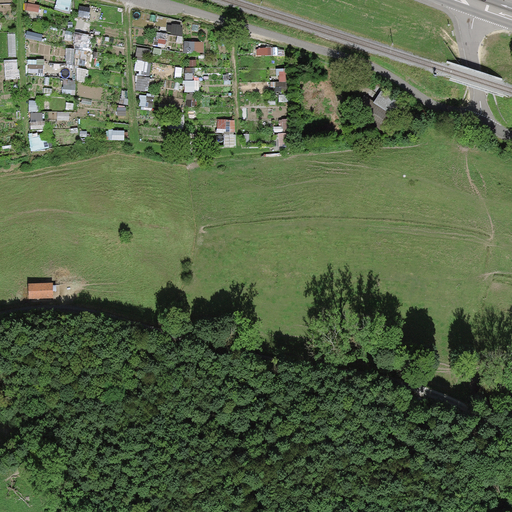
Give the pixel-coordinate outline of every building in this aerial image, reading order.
[(71,14),(74,1),(72,0),(59,0),(57,11),(71,14)] [(26,6),(26,13),(41,14),(41,7),(26,6)] [(78,34),(86,35),(87,27),(79,26),(78,34)] [(74,36),(72,43),(85,45),(86,38),(74,36)] [(163,42),(153,40),(152,47),(162,49),(163,42)] [(192,44),(184,44),(184,54),(192,54),(192,44)] [(134,50),(134,58),(143,58),(143,50),(134,50)] [(21,81),(20,62),(7,62),(8,82),(21,81)] [(31,63),(30,76),(46,76),(47,63),(31,63)] [(134,63),(133,72),(141,73),(142,64),(134,63)] [(135,82),(135,91),(143,91),(144,83),(135,82)] [(60,96),(72,96),(72,83),(67,83),(67,88),(60,88),(60,96)] [(193,84),(183,84),(183,93),(193,93),(193,84)] [(378,95),(371,106),(387,115),(393,118),(399,108),(378,95)] [(154,111),(156,98),(142,96),(141,109),(154,111)] [(362,100),(353,114),(379,129),(387,115),(371,106),(362,100)] [(224,123),(224,133),(232,133),(231,123),(224,123)] [(282,124),(282,134),(291,134),(291,124),(282,124)] [(190,136),(182,136),(182,151),(190,151),(190,136)] [(291,137),(280,137),(281,147),(292,146),(291,137)] [(33,139),(32,151),(50,152),(50,145),(41,145),(41,139),(33,139)] [(48,286),(25,287),(26,301),(49,300),(49,297),(48,286)] [(48,286),(49,297),(57,297),(57,286),(48,286)] [(482,383),(476,394),(498,405),(504,393),(482,383)]
